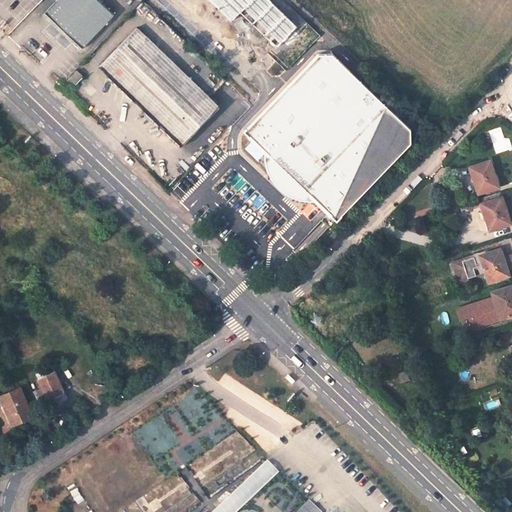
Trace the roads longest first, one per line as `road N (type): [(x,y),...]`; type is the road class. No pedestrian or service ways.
road 1 (residential): [(255,314),(305,282),(511,80)]
road 2 (unclassified): [(13,511),(19,479),(255,314)]
road 3 (primary): [(454,511),(255,314)]
road 4 (primary): [(255,314),(71,136)]
road 5 (unknown): [(194,188),(220,160),(248,164),(297,220),(271,250)]
